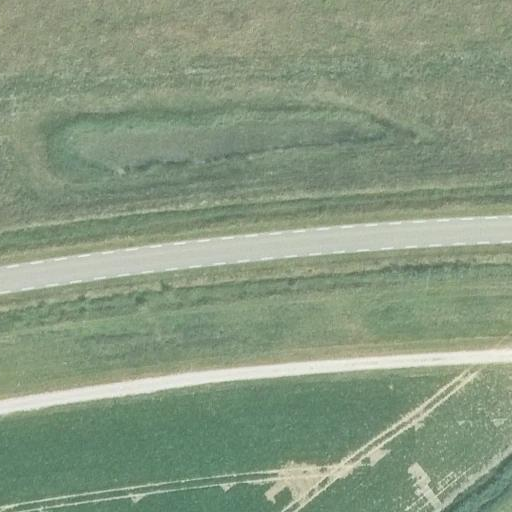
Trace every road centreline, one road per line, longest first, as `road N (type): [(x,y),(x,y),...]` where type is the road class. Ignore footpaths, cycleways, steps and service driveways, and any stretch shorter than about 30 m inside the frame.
road 1 (track): [(0,407),(216,377),(511,355)]
road 2 (tertiary): [(0,280),(161,257),(511,229)]
